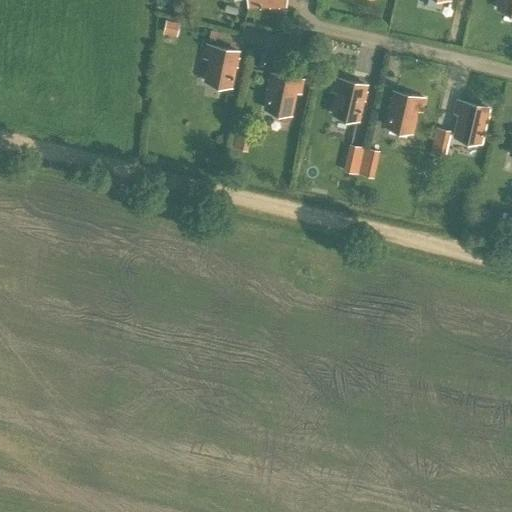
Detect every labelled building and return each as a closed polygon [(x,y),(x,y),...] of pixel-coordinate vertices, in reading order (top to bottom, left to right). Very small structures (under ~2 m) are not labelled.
[(511,10),(511,0),(502,0),(501,8),(511,10)] [(177,36),(180,23),(165,20),(163,33),(177,36)] [(230,86),(238,51),(208,45),(206,58),(211,59),(206,81),(230,86)] [(300,92),(302,79),(273,73),(266,109),(290,114),(295,91),(300,92)] [(363,97),(366,84),(337,78),(329,113),(353,118),(358,96),(363,97)] [(421,111),(424,98),(395,91),(387,126),(411,132),(416,110),(421,111)] [(483,141),(489,106),(460,101),(458,114),(463,115),(459,137),(483,141)] [(445,157),(451,130),(435,127),(429,154),(445,157)] [(247,151),(251,136),(237,133),(233,147),(247,151)] [(358,174),(364,147),(349,143),(343,170),(358,174)] [(364,147),(358,174),(373,177),(380,150),(364,147)]
